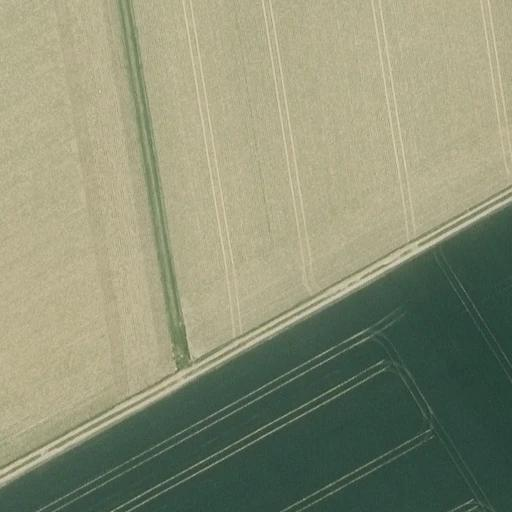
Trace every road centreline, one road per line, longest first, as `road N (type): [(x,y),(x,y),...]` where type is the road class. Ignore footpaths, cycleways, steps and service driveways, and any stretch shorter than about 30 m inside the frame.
road 1 (track): [(511,195),(0,481)]
road 2 (track): [(133,0),(187,377)]
